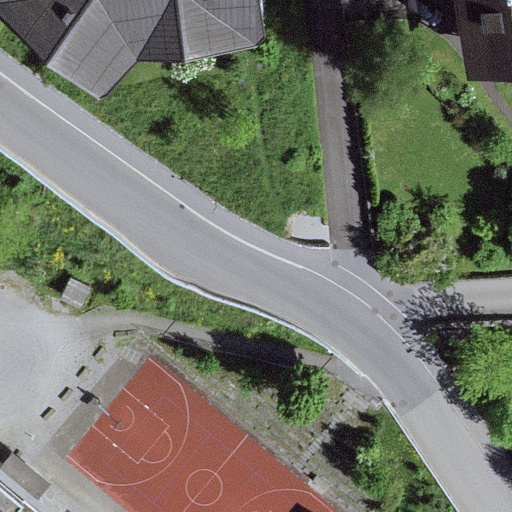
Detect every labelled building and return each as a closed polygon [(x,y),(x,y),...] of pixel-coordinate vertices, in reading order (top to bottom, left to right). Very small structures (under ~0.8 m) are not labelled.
[(38,0),(107,47),(137,3),(156,0),(38,0)] [(511,0),(459,0),(467,53),(511,46),(511,0)] [(0,222),(0,240),(8,229),(0,222)] [(73,273),(61,291),(81,303),(92,285),(73,273)] [(0,511),(66,511),(0,456),(0,511)]
